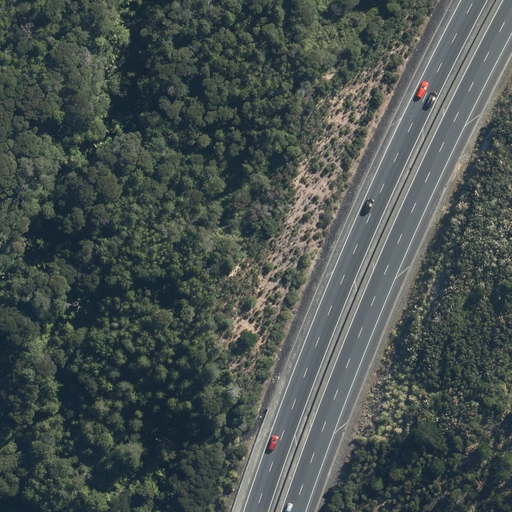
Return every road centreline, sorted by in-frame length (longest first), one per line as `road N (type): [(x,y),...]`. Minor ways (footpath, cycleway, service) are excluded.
road 1 (motorway): [(256,511),(367,220),(474,0)]
road 2 (motorway): [(511,8),(399,239),(294,511)]
